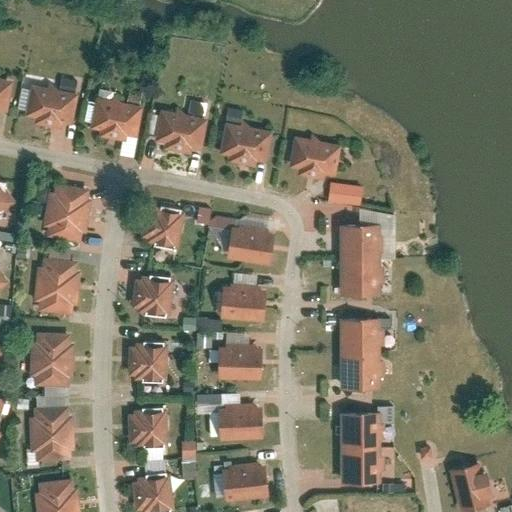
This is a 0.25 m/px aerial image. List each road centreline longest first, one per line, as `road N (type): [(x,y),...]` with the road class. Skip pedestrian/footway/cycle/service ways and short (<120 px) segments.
road 1 (residential): [(294,511),(283,386),(295,222),(265,200),(122,174)]
road 2 (residential): [(107,511),(102,360),(122,174)]
road 3 (residential): [(122,174),(0,150)]
